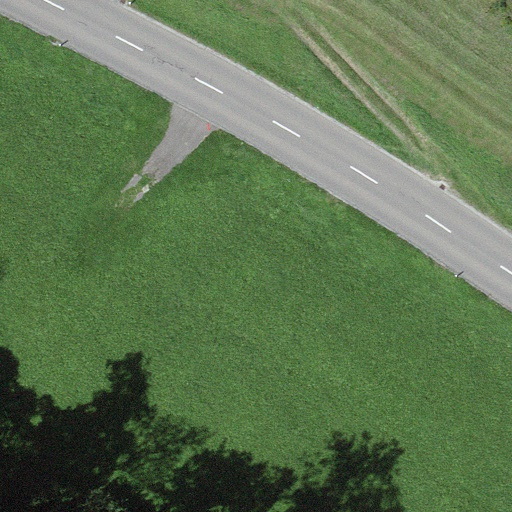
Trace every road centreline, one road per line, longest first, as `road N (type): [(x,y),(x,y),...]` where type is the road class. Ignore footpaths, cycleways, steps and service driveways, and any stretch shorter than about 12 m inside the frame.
road 1 (tertiary): [(43,0),(328,152),(511,273)]
road 2 (track): [(295,0),(434,166),(453,233)]
road 3 (track): [(77,252),(171,154),(212,87)]
